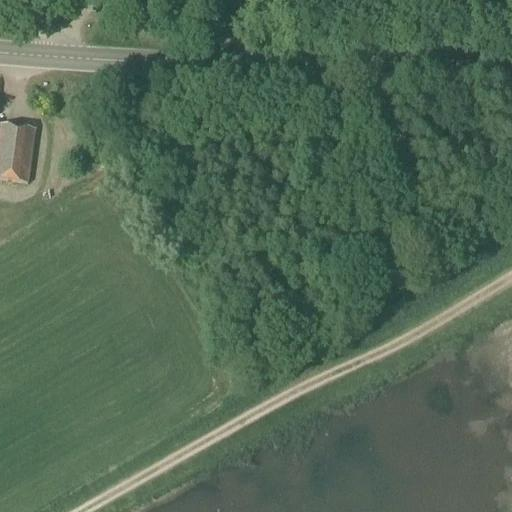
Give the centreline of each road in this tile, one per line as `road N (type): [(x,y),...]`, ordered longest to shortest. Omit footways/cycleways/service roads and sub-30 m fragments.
road 1 (secondary): [(0,53),(511,88)]
road 2 (track): [(0,6),(63,59),(87,0)]
